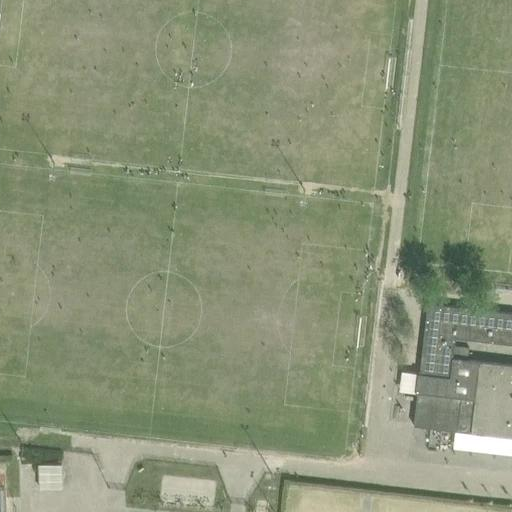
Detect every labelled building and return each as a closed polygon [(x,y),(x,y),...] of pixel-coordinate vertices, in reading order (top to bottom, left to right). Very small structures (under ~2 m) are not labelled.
[(511,312),(428,303),(420,374),(450,377),(453,357),(467,359),(469,347),(454,346),(455,337),(511,343),(511,312)] [(414,425),(471,432),(479,361),(467,359),(453,357),(450,377),(420,374),(414,425)] [(511,364),(479,361),(471,432),(511,436),(511,364)] [(40,464),(41,487),(51,487),(50,463),(40,464)] [(511,500),(511,476),(407,466),(404,489),(511,500)]
